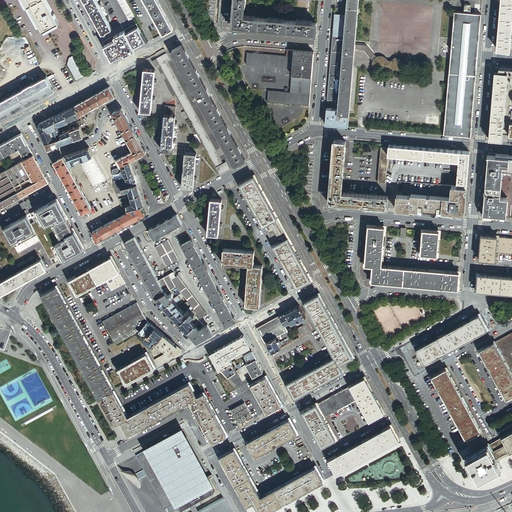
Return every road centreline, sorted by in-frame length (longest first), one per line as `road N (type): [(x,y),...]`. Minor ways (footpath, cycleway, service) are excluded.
road 1 (residential): [(246,324),(194,353),(155,314),(113,241)]
road 2 (residential): [(11,315),(60,360),(106,456)]
road 3 (primary): [(347,303),(266,156)]
road 4 (residential): [(315,131),(480,145)]
road 5 (residential): [(472,224),(323,216)]
road 6 (primary): [(185,32),(257,161)]
road 7 (primary): [(257,161),(323,283)]
road 8 (residential): [(181,203),(246,324)]
road 9 (residential): [(207,453),(185,413),(106,456)]
road 10 (primary): [(437,479),(378,360)]
road 11 (primary): [(369,366),(437,479)]
road 12 (residential): [(347,303),(380,289),(467,296)]
road 13 (residential): [(378,360),(484,298)]
road 14 (primary): [(266,156),(208,50)]
